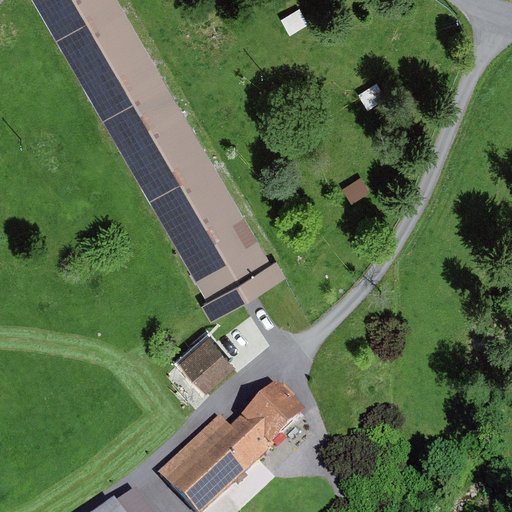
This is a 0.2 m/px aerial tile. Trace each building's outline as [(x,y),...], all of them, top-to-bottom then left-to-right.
[(117,0),(26,0),(213,317),(280,278),(117,0)] [(300,10),(281,21),(290,36),(309,24),(300,10)] [(378,83),(359,95),(368,110),(387,98),(378,83)] [(362,178),(343,190),(352,205),(371,193),(362,178)] [(179,365),(207,395),(236,368),(208,338),(179,365)] [(162,477),(194,511),(206,511),(306,417),(293,403),(296,400),(284,387),(281,390),(277,386),(230,431),(220,422),(162,477)] [(149,511),(136,493),(117,509),(118,511),(149,511)]
